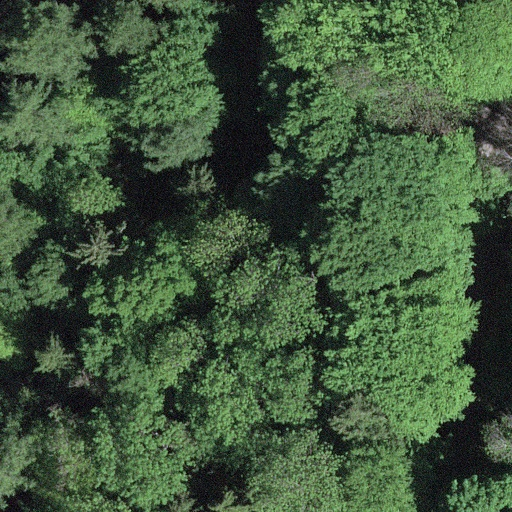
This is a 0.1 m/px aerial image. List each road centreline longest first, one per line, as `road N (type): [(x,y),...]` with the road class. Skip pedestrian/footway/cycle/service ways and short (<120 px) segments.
road 1 (track): [(401,511),(470,408),(463,133),(511,74)]
road 2 (track): [(0,178),(70,0)]
